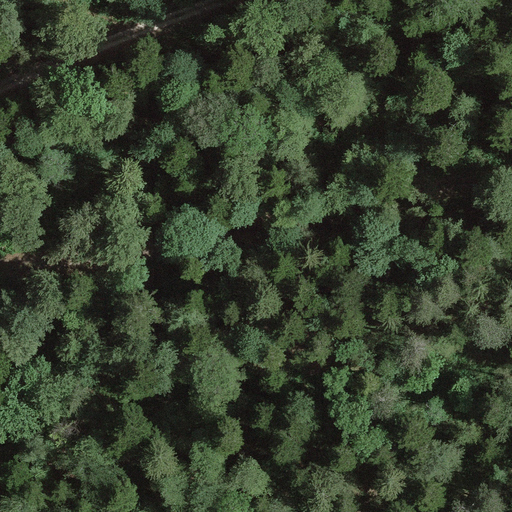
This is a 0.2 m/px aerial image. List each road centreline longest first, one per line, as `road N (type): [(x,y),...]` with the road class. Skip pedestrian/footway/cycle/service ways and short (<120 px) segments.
road 1 (track): [(0,283),(180,266),(436,183),(511,178)]
road 2 (track): [(230,0),(0,92)]
